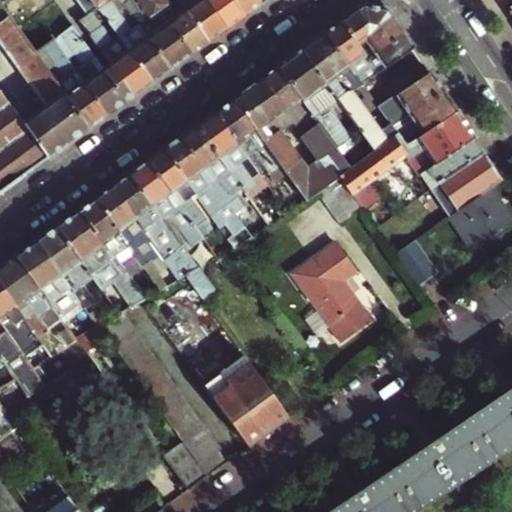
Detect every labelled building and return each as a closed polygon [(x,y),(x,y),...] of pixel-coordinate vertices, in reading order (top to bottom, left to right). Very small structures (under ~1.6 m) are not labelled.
[(77,0),(87,14),(103,4),(107,0),(77,0)] [(134,0),(147,18),(138,24),(170,69),(191,53),(152,0),(134,0)] [(152,0),(191,53),(209,40),(180,0),(152,0)] [(180,0),(209,40),(228,27),(207,0),(180,0)] [(207,0),(228,27),(245,15),(233,0),(207,0)] [(233,0),(245,15),(261,3),(258,0),(233,0)] [(0,192),(89,128),(57,83),(49,71),(35,52),(18,27),(0,2),(0,1),(0,40),(45,105),(22,122),(0,92),(0,192)] [(366,58),(403,33),(386,8),(363,4),(340,20),(366,58)] [(88,22),(85,17),(79,20),(83,26),(88,22)] [(340,20),(325,31),(361,82),(376,72),(366,58),(340,20)] [(102,68),(126,101),(128,99),(152,82),(120,37),(110,23),(92,37),(111,63),(105,67),(102,68)] [(170,69),(138,24),(120,37),(152,82),(170,69)] [(75,31),(71,26),(67,30),(70,35),(75,31)] [(126,101),(102,68),(75,31),(70,35),(67,30),(55,38),(50,42),(54,47),(56,45),(108,115),(126,101)] [(361,82),(325,31),(301,48),(339,100),(375,149),(387,140),(397,133),(392,126),(384,115),(378,107),(368,113),(351,89),(361,82)] [(413,47),(403,33),(366,58),(376,72),(386,65),(413,47)] [(54,47),(50,42),(42,47),(56,67),(64,78),(57,83),(89,128),(108,115),(56,45),(54,47)] [(56,67),(42,47),(35,52),(49,71),(56,67)] [(413,47),(386,65),(397,80),(423,62),(413,47)] [(301,48),(278,65),(319,122),(352,168),(367,156),(330,107),(339,100),(301,48)] [(319,122),(278,65),(262,77),(285,110),(292,120),(298,128),(305,124),(309,129),(319,122)] [(429,72),(388,100),(394,108),(384,115),(392,126),(443,91),(429,72)] [(262,77),(233,98),(290,176),(307,199),(324,188),(341,176),(352,168),(319,122),(309,129),(308,130),(312,135),(306,139),(312,147),(321,160),(308,169),(299,156),(279,129),(281,128),(275,117),(285,110),(262,77)] [(378,107),(361,82),(351,89),(368,113),(378,107)] [(456,110),(443,91),(392,126),(397,133),(405,145),(456,110)] [(233,98),(215,111),(247,155),(254,151),(266,167),(278,184),(290,176),(233,98)] [(281,128),(292,120),(285,110),(275,117),(281,128)] [(429,168),(473,137),(456,110),(405,145),(397,133),(387,140),(375,149),(367,156),(352,168),(341,176),(353,194),(406,154),(418,175),(421,173),(429,168)] [(215,111),(196,124),(229,170),(244,191),(253,202),(265,194),(252,176),(240,160),(247,155),(215,111)] [(229,170),(196,124),(180,136),(230,205),(235,201),(234,198),(239,194),(224,174),(229,170)] [(308,130),(302,134),(306,139),(312,135),(308,130)] [(180,136),(164,148),(196,192),(202,188),(225,221),(234,233),(229,237),(235,246),(252,236),(230,205),(180,136)] [(484,152),(473,137),(429,168),(439,184),(484,152)] [(321,160),(312,147),(299,156),(308,169),(321,160)] [(196,192),(164,148),(149,159),(193,221),(196,219),(200,224),(206,219),(190,197),(196,192)] [(259,171),(266,167),(254,151),(247,155),(259,171)] [(484,152),(439,184),(431,189),(449,215),(490,187),(502,179),(484,152)] [(259,171),(247,155),(240,160),(252,176),(259,171)] [(201,233),(193,221),(149,159),(130,173),(162,217),(168,213),(192,246),(204,237),(201,233)] [(439,184),(429,168),(421,173),(431,189),(439,184)] [(244,191),(229,170),(224,174),(239,194),(244,191)] [(130,173),(114,184),(161,253),(167,261),(178,279),(185,275),(198,268),(185,250),(162,217),(130,173)] [(353,194),(341,176),(324,188),(336,205),(353,194)] [(161,253),(114,184),(96,197),(137,255),(141,260),(144,265),(161,253)] [(490,187),(449,215),(470,246),(510,218),(490,187)] [(202,188),(196,192),(220,225),(225,221),(202,188)] [(96,197),(79,210),(124,272),(128,270),(128,269),(125,264),(137,255),(96,197)] [(79,210),(57,225),(94,277),(102,288),(119,276),(138,302),(143,300),(147,297),(128,270),(124,272),(79,210)] [(168,213),(162,217),(185,250),(192,246),(168,213)] [(211,226),(206,219),(200,224),(196,219),(193,221),(201,233),(211,226)] [(94,277),(57,225),(36,240),(86,309),(89,306),(97,301),(84,284),(94,277)] [(416,238),(396,251),(417,282),(436,269),(416,238)] [(86,309),(36,240),(17,255),(77,338),(85,349),(107,338),(98,325),(86,309)] [(359,272),(335,241),(291,273),(340,341),(372,319),(345,282),(359,272)] [(237,259),(230,249),(218,256),(225,267),(237,259)] [(161,253),(144,265),(161,289),(168,284),(157,268),(167,261),(161,253)] [(77,338),(17,255),(0,266),(0,284),(51,354),(77,338)] [(125,264),(128,269),(141,260),(137,255),(125,264)] [(208,282),(198,268),(185,275),(197,290),(208,282)] [(190,294),(197,290),(185,275),(178,279),(190,294)] [(102,288),(94,277),(84,284),(97,301),(106,294),(102,288)] [(51,354),(0,284),(0,320),(33,366),(51,354)] [(167,297),(161,289),(147,297),(143,300),(149,308),(167,297)] [(101,323),(89,306),(86,309),(98,325),(101,323)] [(151,339),(162,331),(143,307),(133,316),(151,339)] [(98,325),(107,338),(183,441),(208,475),(227,462),(218,450),(221,447),(123,311),(101,323),(98,325)] [(0,320),(0,356),(15,377),(27,394),(70,362),(74,367),(90,356),(85,349),(77,338),(33,366),(0,320)] [(0,356),(0,386),(15,377),(8,367),(0,356)] [(250,445),(271,430),(289,417),(245,356),(205,385),(250,445)] [(330,387),(310,359),(285,378),(305,405),(330,387)] [(410,511),(441,492),(511,444),(511,392),(362,495),(336,511),(410,511)] [(183,441),(163,455),(188,490),(208,475),(183,441)] [(81,511),(69,496),(46,511),(81,511)]
